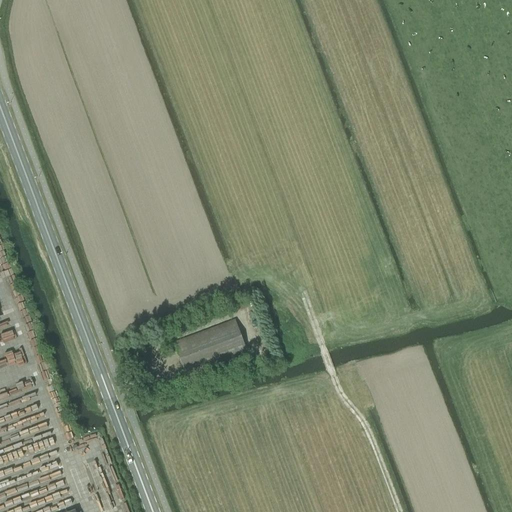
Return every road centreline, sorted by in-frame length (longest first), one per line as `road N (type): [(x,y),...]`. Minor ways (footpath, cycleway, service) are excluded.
road 1 (unclassified): [(166,511),(0,59)]
road 2 (primary): [(152,511),(0,108)]
road 3 (track): [(305,295),(331,373),(369,433),(399,511)]
